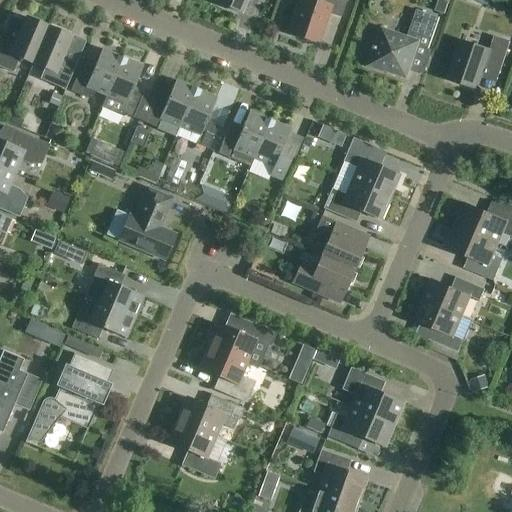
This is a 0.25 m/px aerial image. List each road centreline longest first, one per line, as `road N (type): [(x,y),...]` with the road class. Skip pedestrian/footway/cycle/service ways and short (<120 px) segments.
road 1 (residential): [(96,511),(200,270),(369,341)]
road 2 (residential): [(447,135),(420,132),(108,0)]
road 3 (residential): [(397,511),(449,389),(443,373),(369,341)]
road 4 (residential): [(369,341),(442,169),(447,135)]
